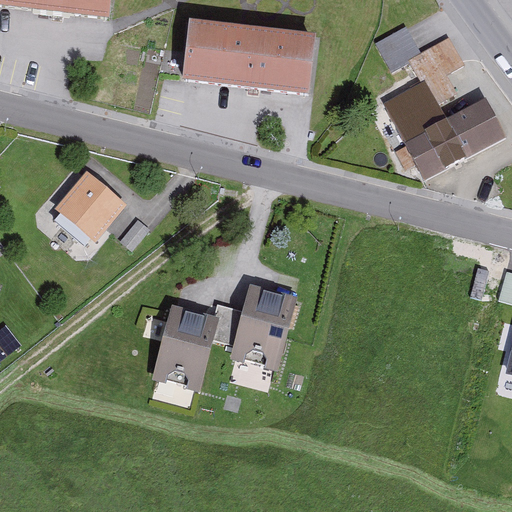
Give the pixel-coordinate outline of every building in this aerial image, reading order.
[(104,0),(0,0),(0,14),(102,26),(104,0)] [(311,49),(168,30),(161,82),(304,102),(311,49)] [(404,64),(416,87),(421,84),(458,67),(446,43),(417,58),(404,32),(373,48),(385,73),(404,64)] [(421,84),(416,87),(367,111),(398,173),(425,159),(434,176),(499,143),(480,105),(442,124),(421,84)] [(121,213),(79,179),(48,218),(90,251),(121,213)] [(226,287),(209,330),(202,363),(270,377),(287,301),(226,287)] [(202,363),(209,330),(158,318),(142,386),(193,398),(202,363)]
